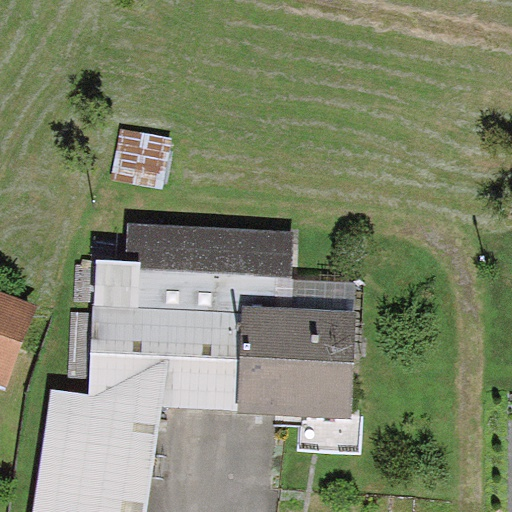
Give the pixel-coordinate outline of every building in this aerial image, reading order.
[(131,225),(129,266),(141,267),(293,277),(296,235),(131,225)] [(100,265),(95,405),(159,413),(239,411),(244,316),(139,311),(141,267),(129,266),(100,265)] [(354,281),(293,277),(141,267),(139,311),(244,316),(244,310),(352,316),(354,281)] [(38,304),(0,290),(0,384),(7,387),(38,304)] [(244,310),(244,316),(239,411),(239,416),(277,418),(277,424),(303,425),(301,446),(361,449),(363,412),(352,412),(357,316),(352,316),(244,310)] [(52,399),(36,511),(145,511),(159,413),(95,405),(52,399)]
